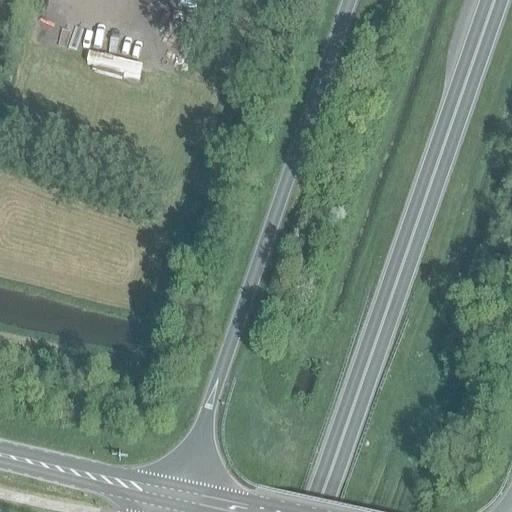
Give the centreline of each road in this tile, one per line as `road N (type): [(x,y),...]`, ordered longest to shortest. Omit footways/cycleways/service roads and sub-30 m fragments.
road 1 (trunk): [(315,511),(495,0)]
road 2 (trunk): [(348,0),(177,495)]
road 3 (secondary): [(177,495),(0,456)]
